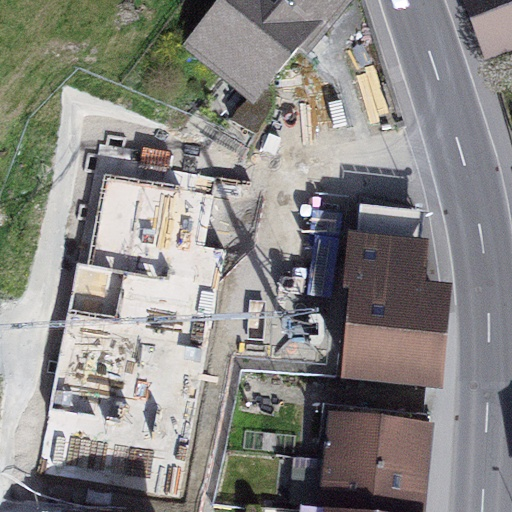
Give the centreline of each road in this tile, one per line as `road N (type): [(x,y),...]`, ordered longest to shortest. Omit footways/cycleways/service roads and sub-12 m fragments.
road 1 (primary): [(490,369),(491,304),(477,211),(415,0)]
road 2 (primary): [(483,511),(490,369)]
